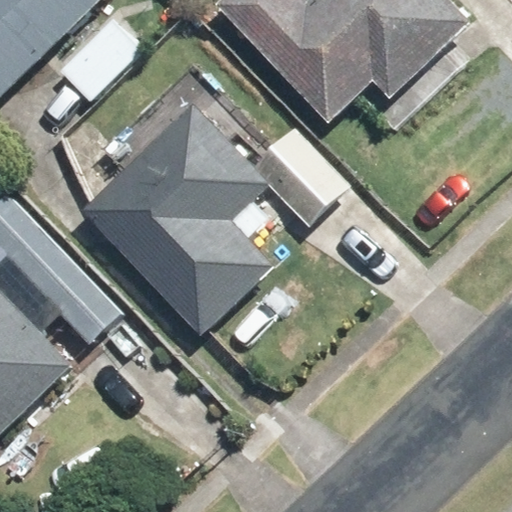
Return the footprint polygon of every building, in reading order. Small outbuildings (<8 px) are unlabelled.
[(0,0),(0,98),(9,108),(126,0),(0,0)] [(310,0),(239,0),(232,7),(347,130),(372,107),(382,118),(487,22),(466,0),(331,0),(321,10),(310,0)] [(130,20),(76,68),(104,100),(158,52),(130,20)] [(300,278),(251,220),(292,180),(224,111),(177,158),(115,210),(225,340),(300,278)] [(27,198),(0,221),(0,224),(102,340),(131,315),(27,198)] [(0,271),(0,445),(87,361),(0,271)]
